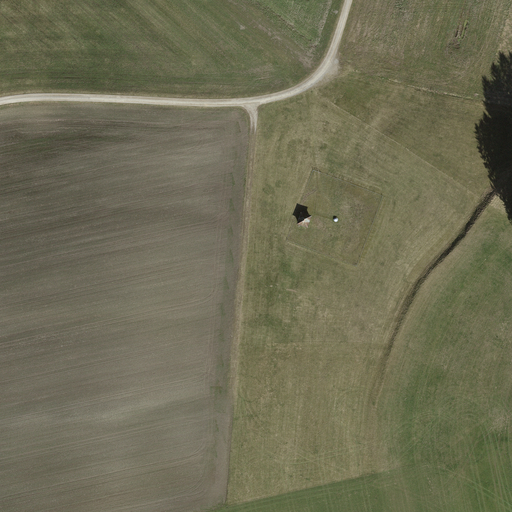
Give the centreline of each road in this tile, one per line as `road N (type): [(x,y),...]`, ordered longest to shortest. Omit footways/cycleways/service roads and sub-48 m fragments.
road 1 (track): [(0,101),(282,97),(313,84),(332,56),(350,0)]
road 2 (track): [(254,103),(237,405)]
